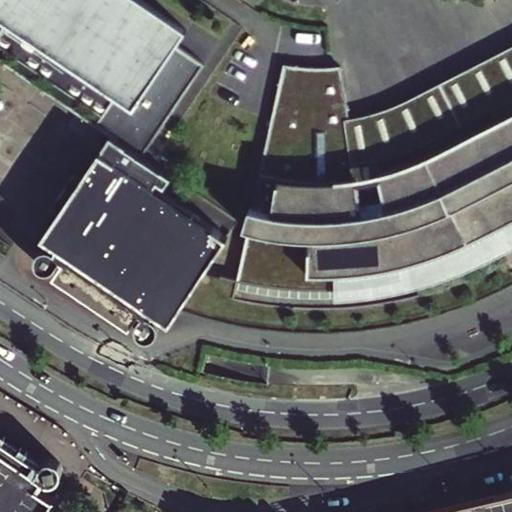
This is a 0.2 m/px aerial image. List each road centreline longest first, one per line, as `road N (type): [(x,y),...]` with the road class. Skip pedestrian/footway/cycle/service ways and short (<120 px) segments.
road 1 (primary): [(511,375),(396,409),(265,413),(149,384),(0,299)]
road 2 (residential): [(69,399),(124,467),(224,507),(302,498),(404,456)]
road 3 (primary): [(69,399),(216,455),(300,463),(404,456)]
